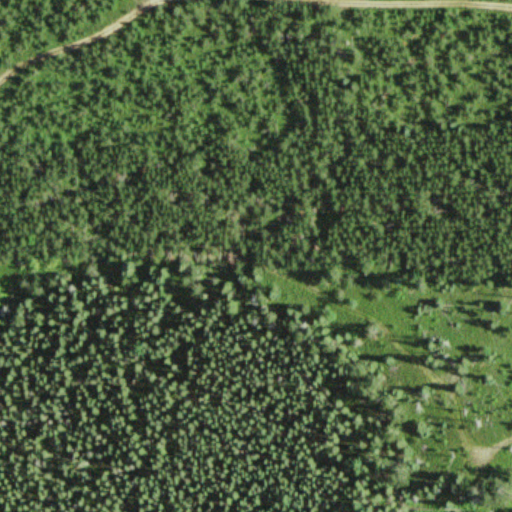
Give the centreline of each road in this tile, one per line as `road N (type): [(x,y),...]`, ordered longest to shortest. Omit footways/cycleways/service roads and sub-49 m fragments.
road 1 (track): [(305,0),(511,4)]
road 2 (track): [(0,88),(31,57),(127,17),(141,0)]
